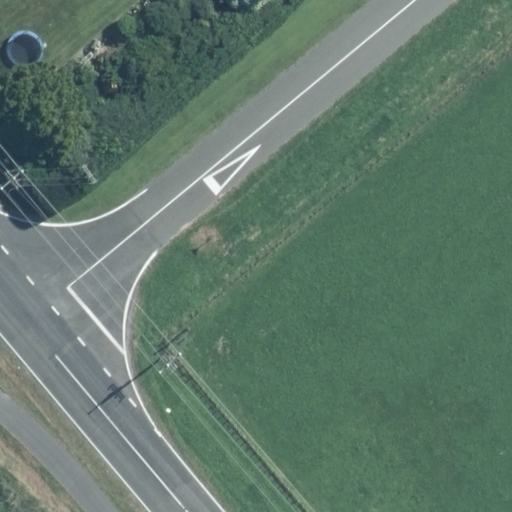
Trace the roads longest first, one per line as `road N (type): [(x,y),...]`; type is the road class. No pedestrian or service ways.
road 1 (residential): [(26,324),(419,0)]
road 2 (tertiary): [(26,324),(183,511)]
